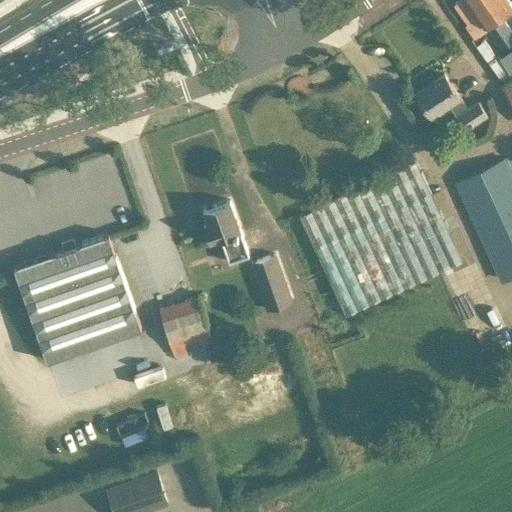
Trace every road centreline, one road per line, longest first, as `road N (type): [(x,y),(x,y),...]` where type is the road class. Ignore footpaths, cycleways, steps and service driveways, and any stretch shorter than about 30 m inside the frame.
road 1 (unclassified): [(0,152),(184,92),(289,45)]
road 2 (primary): [(0,79),(145,0)]
